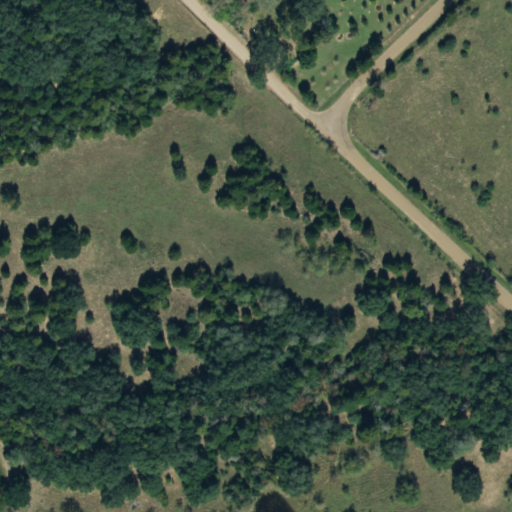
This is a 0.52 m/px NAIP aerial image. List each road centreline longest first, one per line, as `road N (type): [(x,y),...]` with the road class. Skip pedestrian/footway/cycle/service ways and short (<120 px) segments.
road 1 (residential): [(511,300),(322,123)]
road 2 (residential): [(322,123),(192,0)]
road 3 (residential): [(322,123),(445,0)]
